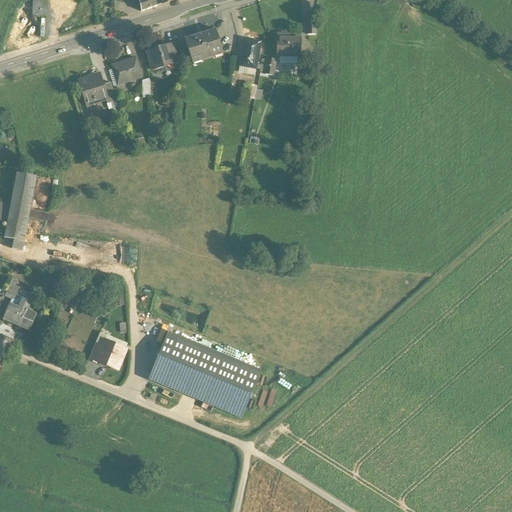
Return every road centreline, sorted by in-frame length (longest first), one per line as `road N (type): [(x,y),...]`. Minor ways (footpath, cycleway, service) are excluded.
road 1 (track): [(511,223),(248,450)]
road 2 (track): [(347,511),(234,442),(131,397)]
road 3 (secondary): [(0,67),(213,0)]
